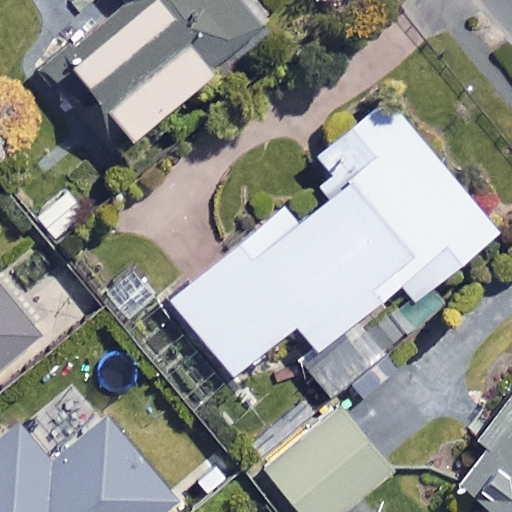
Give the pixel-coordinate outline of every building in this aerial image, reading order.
[(270,28),(247,0),(121,0),(142,25),(85,70),(144,144),(229,76),(222,66),(270,28)] [(326,354),(356,329),(377,355),(406,331),(385,305),(407,286),(422,304),(503,235),(392,102),(324,158),(353,192),(306,232),(287,209),(176,301),(240,377),(302,325),(326,354)] [(15,189),(57,240),(88,215),(70,193),(60,202),(36,172),(15,189)] [(0,371),(41,338),(0,288),(0,371)] [(511,511),(511,389),(477,432),(492,445),(462,482),(499,511),(511,511)] [(346,511),(396,472),(344,408),(269,469),(304,511),(346,511)] [(0,511),(164,511),(176,503),(109,423),(55,467),(23,428),(0,447),(0,511)]
